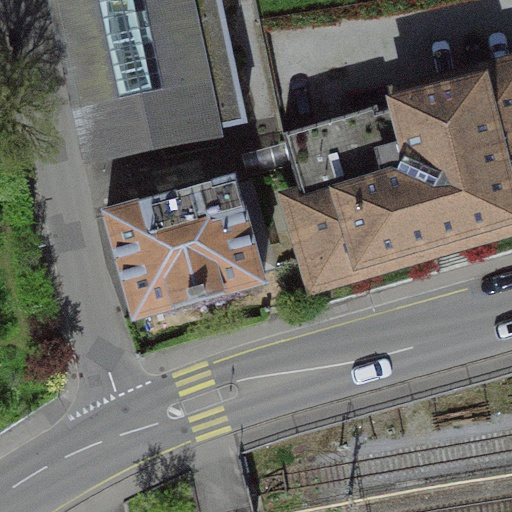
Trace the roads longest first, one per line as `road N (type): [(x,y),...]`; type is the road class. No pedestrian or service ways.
road 1 (residential): [(125,432),(25,0)]
road 2 (secondary): [(511,309),(240,388),(125,432)]
road 3 (secondary): [(125,432),(0,507)]
